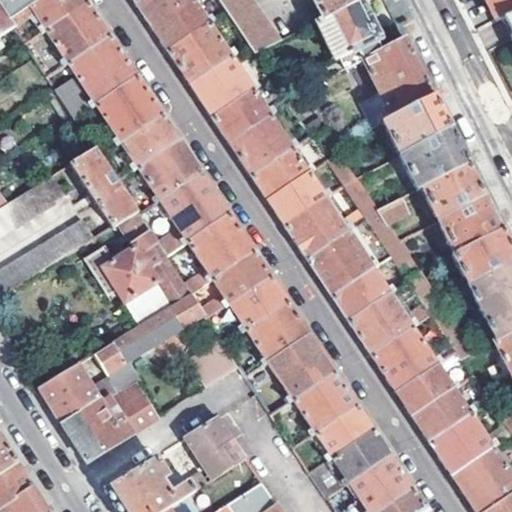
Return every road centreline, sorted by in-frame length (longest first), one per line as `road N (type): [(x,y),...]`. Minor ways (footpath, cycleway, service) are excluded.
road 1 (residential): [(455,511),(107,0)]
road 2 (secondary): [(421,0),(511,179)]
road 3 (residential): [(80,511),(0,385)]
